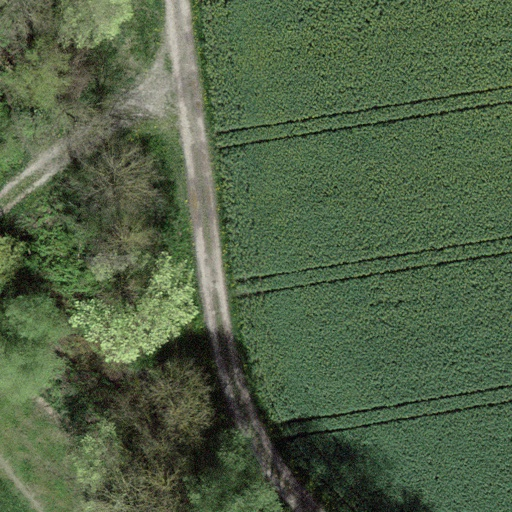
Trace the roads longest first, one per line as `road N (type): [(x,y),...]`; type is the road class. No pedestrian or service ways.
road 1 (track): [(293,511),(250,454),(214,365),(161,0)]
road 2 (track): [(170,64),(0,216)]
